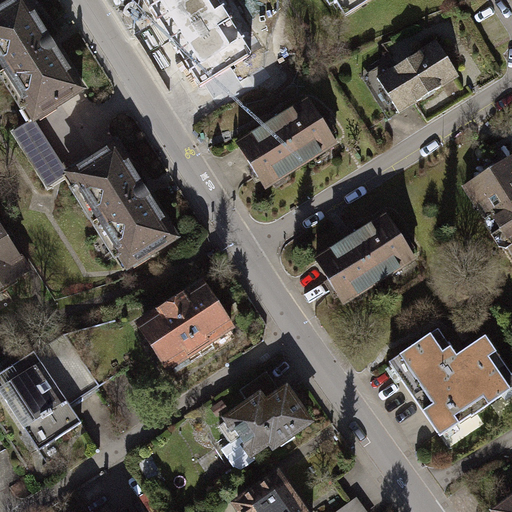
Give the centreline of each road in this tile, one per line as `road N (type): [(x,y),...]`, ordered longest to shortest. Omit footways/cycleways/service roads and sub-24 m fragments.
road 1 (residential): [(84,0),(296,329)]
road 2 (residential): [(104,456),(296,329)]
road 3 (residential): [(296,329),(427,511)]
